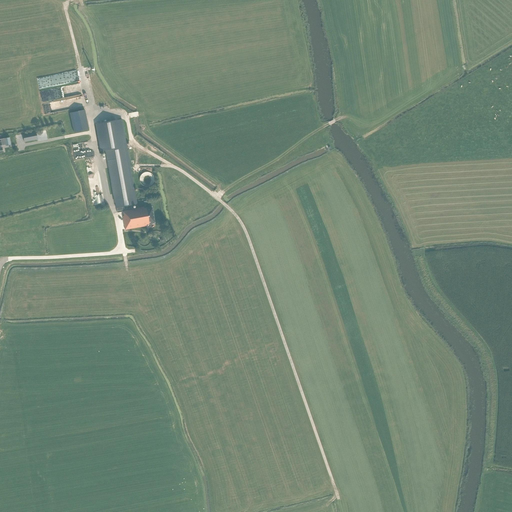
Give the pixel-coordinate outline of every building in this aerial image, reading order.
[(80,111),(64,113),(68,133),(83,130),(80,111)] [(116,117),(96,120),(99,135),(119,132),(116,117)] [(35,132),(22,135),(24,142),(37,140),(35,132)] [(106,150),(116,208),(117,213),(123,212),(124,216),(123,216),(125,230),(146,226),(146,225),(155,223),(152,207),(144,208),(144,207),(132,209),(132,205),(136,204),(126,147),(106,150)] [(154,177),(153,176),(152,175),(152,174),(151,174),(150,173),(149,173),(148,172),(147,172),(146,172),(144,173),(143,174),(142,174),(141,175),(140,177),(140,178),(139,179),(139,180),(140,182),(140,183),(141,184),(142,185),(142,186),(143,186),(144,186),(145,187),(147,187),(148,187),(149,186),(151,186),(152,185),(152,184),(153,183),(154,182),(154,181),(154,180),(154,179),(154,177)]
